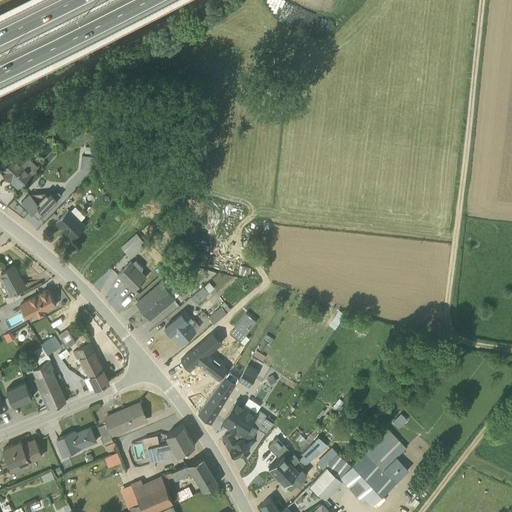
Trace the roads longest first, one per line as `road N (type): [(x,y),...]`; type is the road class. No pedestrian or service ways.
road 1 (track): [(511,349),(470,340),(448,311),(481,0)]
road 2 (track): [(0,103),(206,0)]
road 3 (residential): [(0,214),(85,289),(152,366)]
road 4 (residential): [(152,366),(247,511)]
road 5 (residential): [(152,366),(0,432)]
road 6 (track): [(417,511),(511,389)]
road 7 (motorway): [(0,65),(131,0)]
